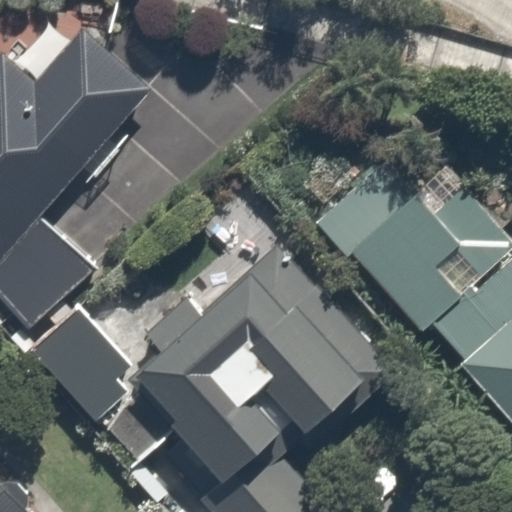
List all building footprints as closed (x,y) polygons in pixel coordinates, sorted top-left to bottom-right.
[(136,0),(216,22),(222,0),(136,0)] [(511,48),(415,21),(369,33),(364,52),(511,94),(511,48)] [(0,299),(19,318),(81,254),(24,200),(136,83),(75,25),(26,76),(0,51),(0,299)] [(511,446),(511,226),(504,217),(483,237),(418,165),(395,186),(363,151),(298,210),(511,446)] [(230,266),(117,365),(106,375),(160,436),(138,456),(187,511),(304,511),(312,505),(274,461),(362,384),(347,367),(360,355),(281,266),(252,291),(230,266)]
